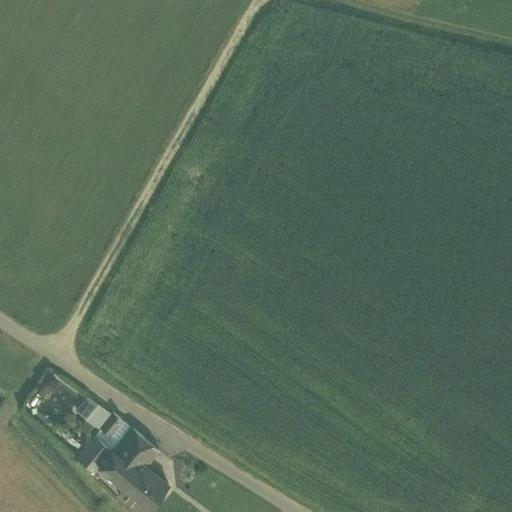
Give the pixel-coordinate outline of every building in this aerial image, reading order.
[(99,426),(110,435),(122,419),(112,411),(99,426)] [(111,448),(130,425),(122,419),(110,435),(99,426),(94,435),(111,448)] [(130,425),(111,448),(126,460),(135,450),(149,461),(159,449),(130,425)] [(97,464),(111,448),(94,435),(76,457),(92,470),(97,464)] [(126,460),(111,448),(97,464),(122,485),(117,491),(142,511),(145,511),(168,484),(145,466),(149,461),(135,450),(126,460)]
